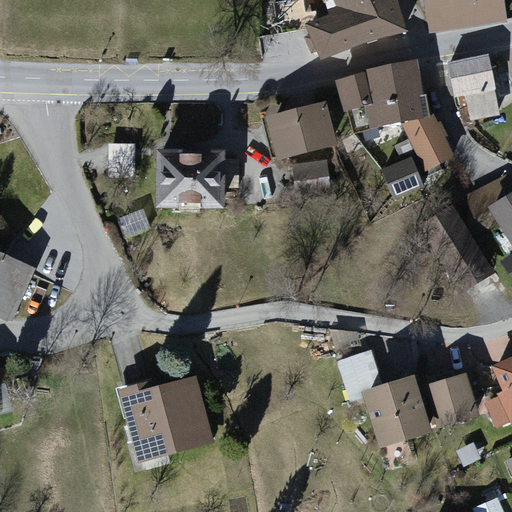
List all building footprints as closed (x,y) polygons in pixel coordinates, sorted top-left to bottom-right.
[(320,0),(325,10),(301,20),(319,60),(401,23),(390,0),(320,0)] [(507,0),(424,0),(430,30),(510,17),(507,0)] [(426,50),(332,81),(348,130),(395,114),(409,157),(380,167),(390,198),(428,186),(425,176),(464,163),(426,50)] [(490,53),(446,62),(459,126),(503,117),(490,53)] [(338,141),(325,98),(263,116),(276,160),(338,141)] [(136,140),(106,139),(103,178),(133,180),(136,140)] [(230,148),(156,147),(156,209),(229,209),(230,148)] [(330,156),(288,163),(293,195),(336,189),(330,156)] [(511,169),(473,192),(511,259),(511,169)] [(461,204),(439,210),(449,248),(472,242),(461,204)] [(142,205),(115,215),(125,241),(152,230),(142,205)] [(0,321),(10,325),(33,272),(0,258),(0,321)] [(506,392),(483,401),(495,429),(511,422),(511,342),(489,352),(506,392)] [(372,346),(333,357),(346,402),(365,396),(380,448),(437,431),(420,374),(383,385),(372,346)] [(468,371),(430,381),(443,425),(480,415),(468,371)] [(198,375),(119,394),(136,463),(214,444),(198,375)] [(470,511),(504,511),(501,495),(469,502),(470,511)]
